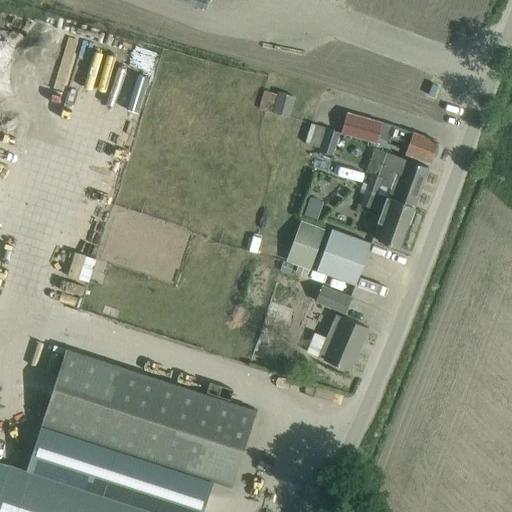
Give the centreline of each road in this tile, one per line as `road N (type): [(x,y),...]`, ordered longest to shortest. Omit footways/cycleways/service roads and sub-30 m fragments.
road 1 (unclassified): [(314,511),(511,7)]
road 2 (unknown): [(0,384),(27,327),(54,316),(352,423)]
